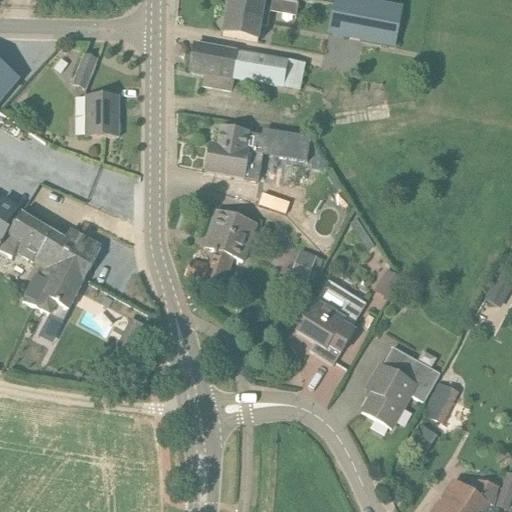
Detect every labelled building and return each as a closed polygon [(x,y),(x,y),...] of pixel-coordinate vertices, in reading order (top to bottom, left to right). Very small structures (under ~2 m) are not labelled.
[(299,5),(273,1),(268,0),(229,0),(223,37),(257,44),(257,41),(267,43),(271,25),(294,29),(299,5)] [(352,0),(333,0),(332,8),(327,35),(393,47),(400,9),(352,0)] [(288,64),(194,47),(193,55),(185,53),(183,62),(191,64),(189,73),(205,76),(203,88),(230,93),(233,81),(283,91),(288,64)] [(85,92),(97,62),(83,57),(72,87),(85,92)] [(0,110),(23,83),(0,62),(0,110)] [(118,139),(118,99),(85,99),(85,139),(118,139)] [(282,161),(285,137),(271,135),(270,141),(246,138),(220,136),(216,154),(208,153),(204,177),(240,181),(244,156),(282,161)] [(0,248),(6,237),(8,238),(22,214),(0,200),(0,248)] [(244,265),(257,227),(217,213),(203,251),(213,253),(208,269),(190,264),(184,278),(185,279),(201,286),(220,294),(231,260),(244,265)] [(63,242),(21,217),(23,215),(22,214),(8,238),(6,237),(0,248),(0,255),(10,262),(14,255),(48,275),(44,282),(35,277),(20,304),(33,311),(74,235),(69,232),(63,242)] [(362,246),(369,241),(356,221),(349,225),(362,246)] [(74,235),(33,311),(50,319),(56,308),(68,314),(101,249),(74,235)] [(306,288),(315,259),(299,253),(289,282),(306,288)] [(387,302),(401,281),(386,272),(373,294),(387,302)] [(511,284),(497,276),(483,301),(499,310),(511,288),(511,284)] [(334,365),(355,331),(351,329),(365,306),(326,284),(315,302),(296,333),(316,344),(311,352),(334,365)] [(403,312),(411,298),(398,290),(389,303),(403,312)] [(440,376),(393,349),(382,368),(380,367),(373,379),(379,383),(362,414),(391,430),(410,397),(423,405),(440,376)] [(447,436),(464,400),(436,388),(420,420),(447,436)] [(419,463),(435,438),(422,430),(407,455),(419,463)] [(511,463),(507,455),(496,461),(502,471),(511,465),(511,463)] [(498,511),(507,511),(511,498),(511,478),(505,476),(494,510),(498,511)] [(473,494),(453,481),(431,511),(491,511),(488,509),(489,507),(491,509),(498,490),(477,483),(473,494)]
